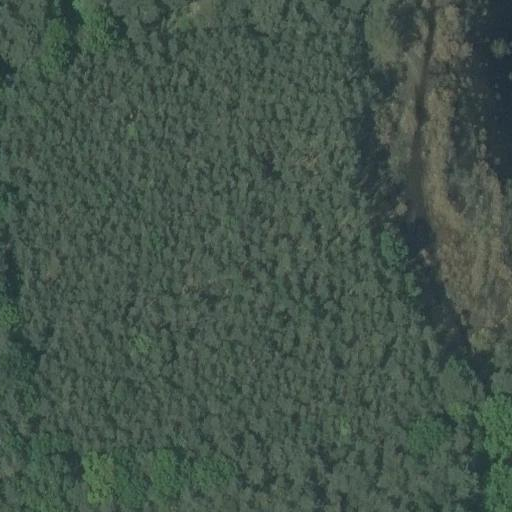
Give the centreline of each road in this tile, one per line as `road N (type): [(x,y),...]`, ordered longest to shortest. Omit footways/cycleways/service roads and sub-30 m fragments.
road 1 (track): [(65,0),(78,76),(352,34),(387,47),(424,86)]
road 2 (track): [(126,511),(511,446)]
road 3 (track): [(424,86),(413,175),(434,266),(472,367)]
